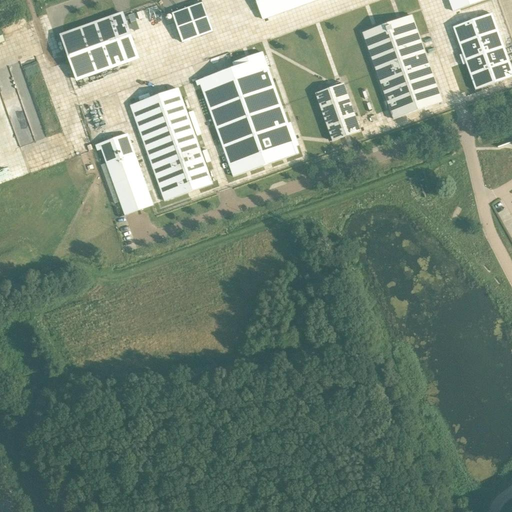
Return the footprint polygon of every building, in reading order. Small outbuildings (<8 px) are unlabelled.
[(255,0),(263,20),(283,12),(300,6),(308,3),(317,0),(448,0),(453,12),(460,9),(485,0),(255,0)] [(511,0),(501,0),(511,29),(511,0)] [(171,14),(181,41),(213,30),(203,3),(171,14)] [(64,36),(61,37),(76,79),(139,57),(131,35),(124,16),(124,14),(118,16),(64,36)] [(458,26),(453,28),(466,64),(475,90),(488,86),(511,77),(511,68),(505,49),(501,39),(499,31),(496,23),(493,16),(492,14),(458,26)] [(398,23),(363,35),(377,75),(394,120),(443,102),(432,70),(419,36),(413,17),(402,21),(398,23)] [(234,68),(199,81),(201,88),(212,118),(215,125),(221,143),(225,153),(233,177),(246,172),(249,171),(263,166),(270,164),(282,159),(286,158),(299,153),(296,147),(288,123),(284,113),(283,108),(263,52),(249,57),(246,58),(233,63),(234,68)] [(320,92),(315,94),(332,140),(332,141),(342,138),(347,136),(361,131),(344,84),(320,92)] [(179,89),(140,103),(174,198),(188,193),(199,189),(213,184),(212,183),(208,170),(205,163),(179,89)] [(128,134),(99,144),(125,216),(134,212),(142,210),(151,206),(153,205),(148,190),(147,187),(128,134)]
